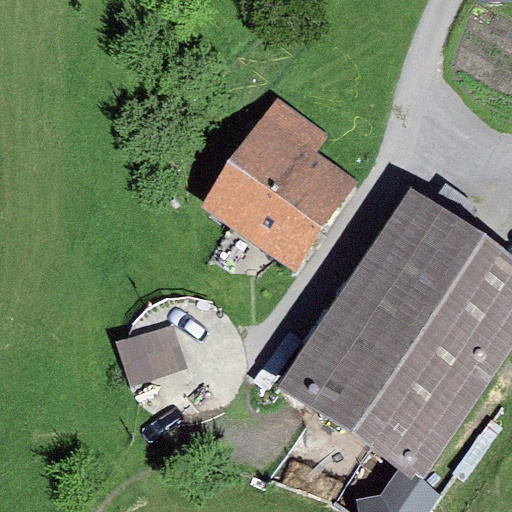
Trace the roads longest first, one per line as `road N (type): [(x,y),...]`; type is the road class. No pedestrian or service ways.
road 1 (track): [(452,0),(378,198),(264,352),(192,426)]
road 2 (track): [(109,511),(157,472),(192,426)]
